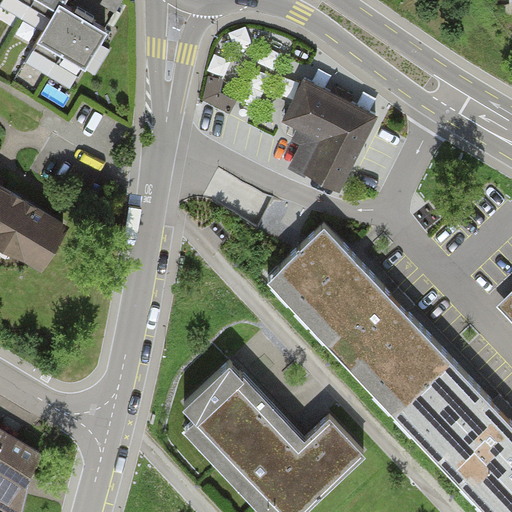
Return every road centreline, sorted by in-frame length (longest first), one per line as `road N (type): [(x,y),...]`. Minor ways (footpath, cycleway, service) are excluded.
road 1 (residential): [(105,439),(152,217),(185,0)]
road 2 (tertiary): [(511,132),(312,0)]
road 3 (residential): [(105,439),(0,375)]
